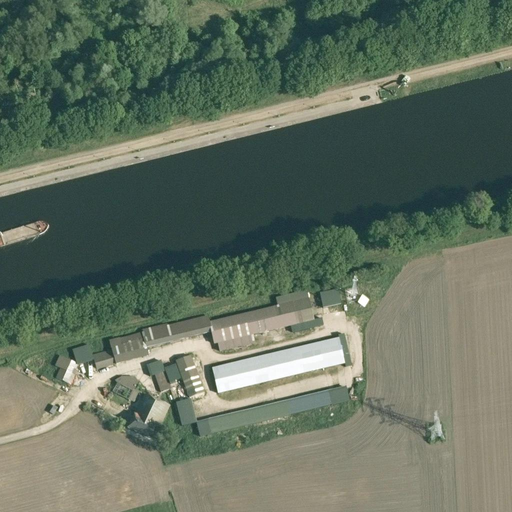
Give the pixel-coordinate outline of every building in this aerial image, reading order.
[(92,355),(96,370),(115,365),(149,357),(147,349),(211,334),(214,345),(314,321),(309,299),(210,322),(208,314),(200,316),(201,318),(168,326),(167,324),(141,331),(142,335),(120,340),(120,338),(109,341),(111,350),(92,355)] [(211,370),(217,393),(274,379),(344,363),(338,339),(211,370)] [(56,379),(69,385),(78,364),(60,357),(56,367),(60,369),(56,379)] [(198,366),(181,373),(191,398),(208,391),(198,366)] [(164,372),(155,376),(161,393),(171,389),(164,372)] [(133,391),(138,381),(137,378),(120,378),(115,381),(117,383),(133,391)] [(77,393),(87,386),(83,379),(73,386),(77,393)] [(139,404),(142,393),(136,391),(133,402),(139,404)] [(332,405),(328,391),(287,401),(290,415),(332,405)] [(128,428),(156,441),(162,426),(161,425),(169,406),(144,395),(135,415),(134,414),(128,428)] [(181,427),(196,423),(190,400),(175,404),(181,427)]
